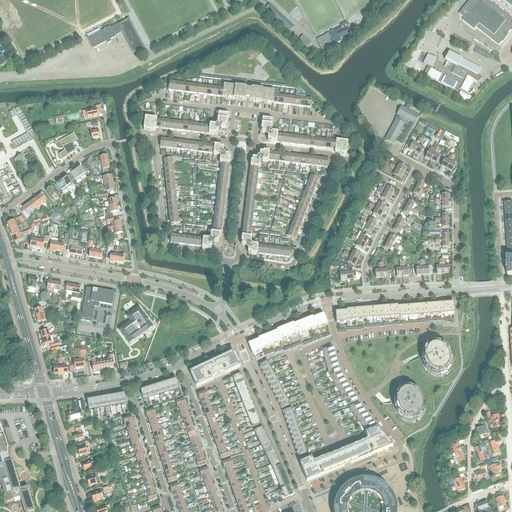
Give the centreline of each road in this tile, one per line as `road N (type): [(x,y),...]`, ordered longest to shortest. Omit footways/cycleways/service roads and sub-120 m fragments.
road 1 (residential): [(0,77),(117,70),(259,7)]
road 2 (residential): [(133,279),(111,144),(82,153),(0,212)]
road 3 (residential): [(228,138),(153,138),(165,243),(215,254)]
road 4 (residential): [(304,493),(236,337)]
road 5 (residential): [(241,258),(293,262),(335,159)]
road 6 (residential): [(399,443),(347,369),(327,302)]
road 7 (residential): [(457,290),(455,188),(417,166)]
road 8 (secondary): [(44,392),(7,263)]
road 9 (residential): [(128,381),(165,503)]
road 10 (residential): [(133,279),(7,263)]
road 11 (residential): [(234,511),(190,393)]
road 12 (residential): [(469,498),(470,434),(490,395),(506,387)]
road 13 (secondary): [(79,511),(44,392)]
road 14 (residential): [(228,138),(234,154),(215,254)]
road 15 (residential): [(241,258),(247,155),(259,145)]
